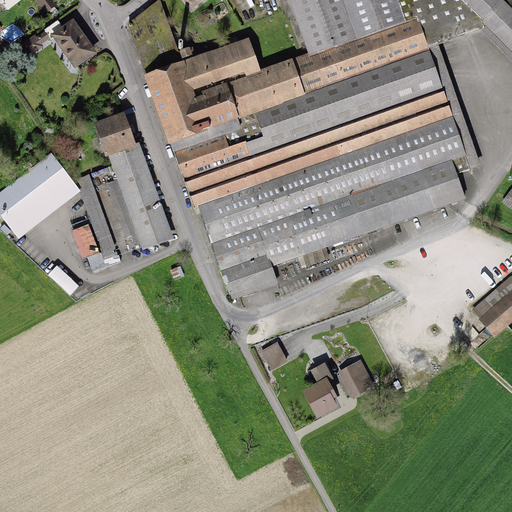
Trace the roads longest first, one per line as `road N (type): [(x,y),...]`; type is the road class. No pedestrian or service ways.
road 1 (residential): [(112,22),(163,185),(331,511)]
road 2 (track): [(511,243),(463,221),(235,331)]
road 3 (track): [(511,390),(371,266)]
